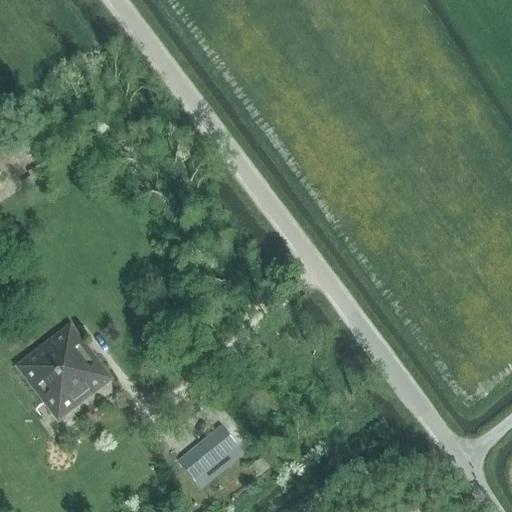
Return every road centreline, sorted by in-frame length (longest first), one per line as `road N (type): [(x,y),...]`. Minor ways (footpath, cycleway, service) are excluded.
road 1 (unclassified): [(494,511),(116,0)]
road 2 (track): [(296,511),(389,467),(458,458)]
